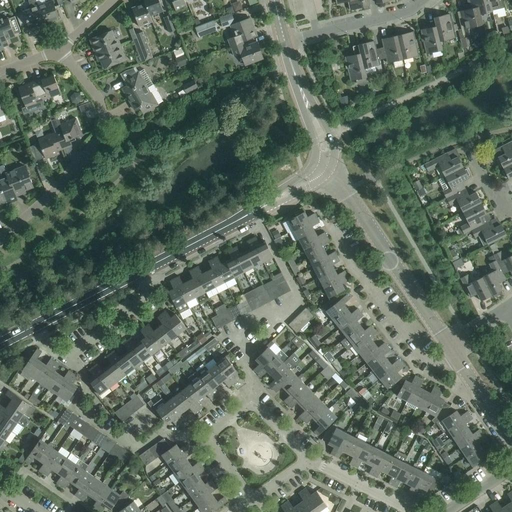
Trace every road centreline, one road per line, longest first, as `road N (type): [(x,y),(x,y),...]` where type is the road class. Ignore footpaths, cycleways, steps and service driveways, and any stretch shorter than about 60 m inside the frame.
road 1 (residential): [(59,49),(102,102),(103,120),(47,197),(0,235)]
road 2 (tertiary): [(140,270),(306,180),(324,161)]
road 3 (unclassified): [(140,270),(144,298),(72,355),(42,340),(35,326)]
road 4 (residential): [(284,42),(402,13),(423,0)]
road 5 (unclassified): [(463,364),(426,359),(362,279)]
road 6 (unclassified): [(207,437),(252,404),(307,460)]
road 7 (tertiary): [(324,161),(284,42)]
road 8 (unclassified): [(415,511),(307,460)]
